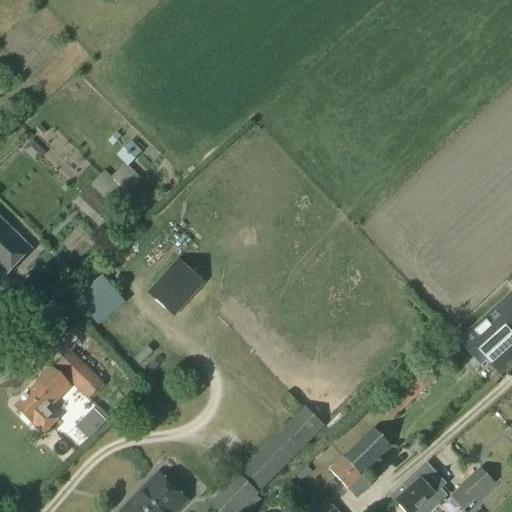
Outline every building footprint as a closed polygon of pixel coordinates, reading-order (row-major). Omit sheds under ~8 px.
[(99,177),(72,204),(96,225),(121,198),(99,177)] [(27,254),(7,234),(8,232),(0,224),(0,273),(5,278),(27,254)] [(189,241),(184,250),(199,259),(205,251),(189,241)] [(180,267),(152,298),(174,319),(196,295),(203,288),(181,268),(180,267)] [(15,295),(0,309),(0,317),(11,328),(29,309),(15,295)] [(511,296),(461,343),(480,363),(484,360),(499,376),(511,364),(511,336),(511,335),(511,334),(511,296)] [(0,323),(0,341),(9,333),(0,323)] [(68,352),(52,368),(86,402),(102,385),(68,352)] [(36,384),(12,408),(41,436),(56,420),(46,410),(54,402),(45,392),(58,379),(47,369),(34,383),(36,384)] [(427,369),(381,411),(390,421),(436,379),(427,369)] [(216,498),(210,504),(218,511),(235,511),(254,493),(319,426),(302,410),(216,498)] [(373,430),(329,472),(347,491),(390,449),(373,430)] [(137,450),(114,471),(125,482),(148,462),(137,450)] [(400,497),(394,503),(402,511),(416,511),(440,491),(445,486),(425,465),(395,492),(400,497)] [(295,478),(300,483),(311,474),(305,468),(295,478)] [(479,470),(459,488),(472,503),(493,485),(479,470)] [(156,475),(120,511),(172,511),(183,502),(156,475)]
